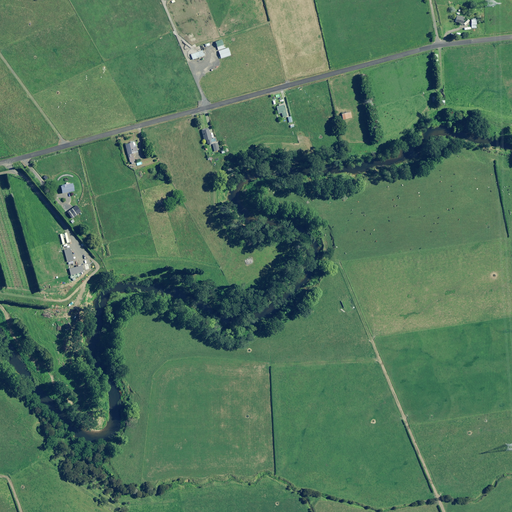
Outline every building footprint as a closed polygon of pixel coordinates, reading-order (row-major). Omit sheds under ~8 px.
[(465,17),(457,15),(455,22),(463,24),(465,17)] [(224,48),(221,40),(215,42),(218,50),(224,48)] [(231,55),(228,48),(218,51),(221,59),(231,55)] [(204,56),(203,51),(191,55),(192,60),(204,56)] [(282,106),(281,104),(278,105),(279,106),(276,107),(278,114),(281,113),(282,117),(287,116),(284,105),(282,106)] [(212,144),(216,143),(214,136),(211,137),(210,134),(208,129),(201,131),(204,141),(206,140),(208,145),(209,144),(210,145),(212,144)] [(135,145),(134,142),(125,145),(130,162),(135,161),(133,153),(138,152),(136,145),(135,145)] [(218,143),(216,143),(212,144),(214,152),(220,150),(218,143)] [(60,185),(60,186),(62,193),(74,191),(73,184),(70,184),(70,183),(68,184),(68,182),(66,183),(66,184),(60,185)]
